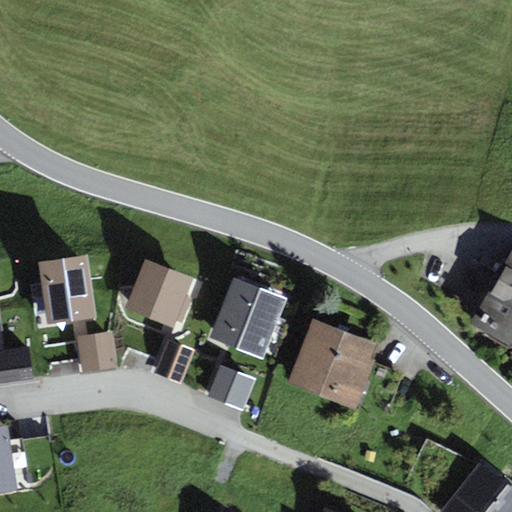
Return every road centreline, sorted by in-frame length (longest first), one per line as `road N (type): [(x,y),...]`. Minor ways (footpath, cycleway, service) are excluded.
road 1 (residential): [(17,401),(158,397),(421,511)]
road 2 (tertiary): [(351,273),(67,174),(0,136)]
road 3 (tertiary): [(511,402),(399,299),(351,273)]
road 4 (residential): [(351,273),(430,238),(511,231)]
